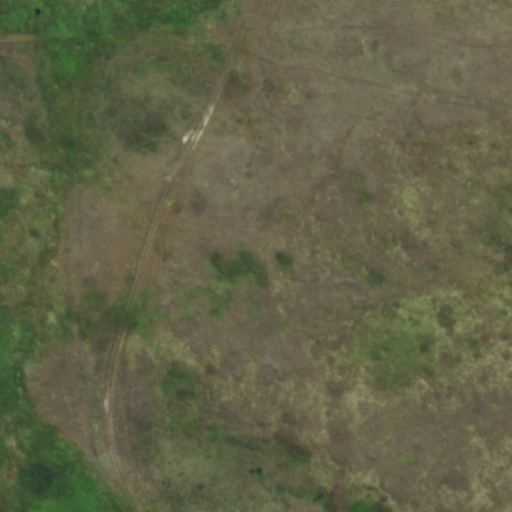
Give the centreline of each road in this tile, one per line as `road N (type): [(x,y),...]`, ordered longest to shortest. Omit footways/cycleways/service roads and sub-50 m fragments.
road 1 (track): [(239,0),(99,292),(108,455),(133,511)]
road 2 (track): [(176,0),(141,25),(0,38)]
